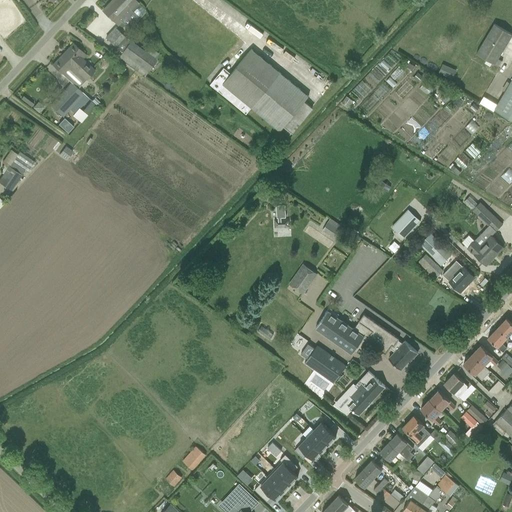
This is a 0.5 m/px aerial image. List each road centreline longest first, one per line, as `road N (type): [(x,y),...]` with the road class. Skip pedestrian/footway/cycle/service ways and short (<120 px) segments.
road 1 (residential): [(330,479),(511,287)]
road 2 (unknown): [(439,364),(354,299),(366,263)]
